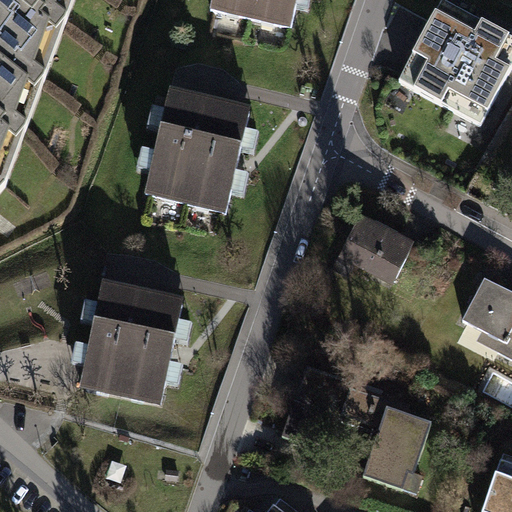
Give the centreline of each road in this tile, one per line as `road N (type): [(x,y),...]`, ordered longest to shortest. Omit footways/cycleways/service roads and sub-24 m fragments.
road 1 (residential): [(328,152),(206,511)]
road 2 (residential): [(328,152),(511,243)]
road 3 (residential): [(380,0),(328,152)]
road 4 (residential): [(0,433),(93,511)]
